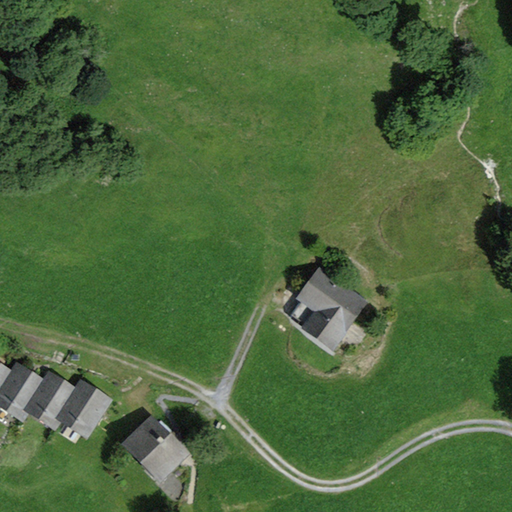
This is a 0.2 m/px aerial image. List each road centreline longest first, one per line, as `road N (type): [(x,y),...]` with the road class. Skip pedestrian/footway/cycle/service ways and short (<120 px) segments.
road 1 (track): [(511,429),(474,425),(431,436),(371,480),(312,486),(283,469),(218,402),(260,305)]
road 2 (track): [(0,320),(111,352),(218,402)]
